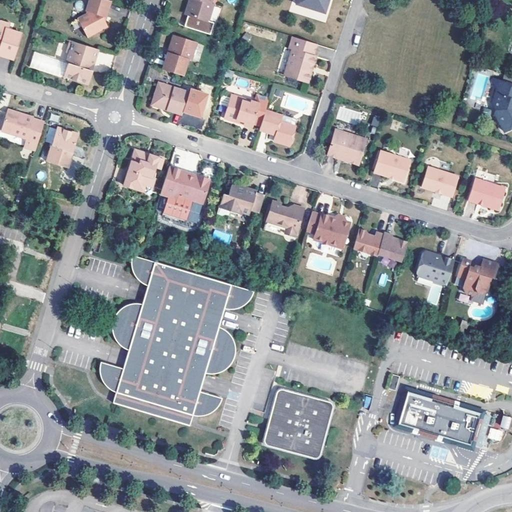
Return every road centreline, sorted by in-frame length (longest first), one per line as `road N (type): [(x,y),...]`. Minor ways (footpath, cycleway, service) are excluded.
road 1 (tertiary): [(348,511),(77,436),(47,420)]
road 2 (residential): [(114,117),(26,398)]
road 3 (tertiary): [(29,461),(71,458),(274,511)]
road 4 (residential): [(511,230),(489,234),(301,175)]
road 5 (residential): [(301,175),(114,117)]
road 6 (residential): [(357,0),(301,175)]
road 7 (residential): [(150,0),(114,117)]
